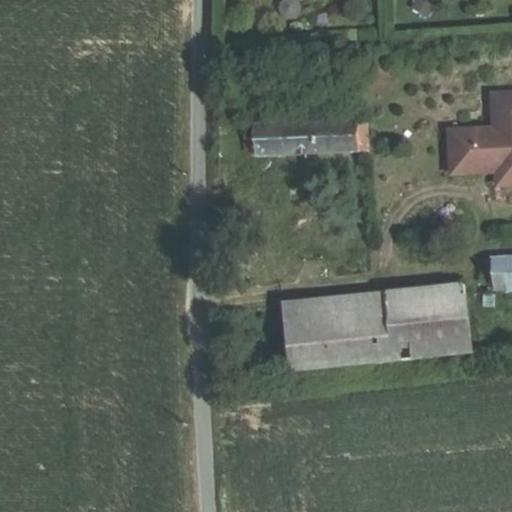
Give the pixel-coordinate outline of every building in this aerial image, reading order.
[(300,11),(297,5),(291,2),(284,3),(280,8),(278,14),(282,21),(288,24),(294,23),(299,18),(300,11)] [(454,135),(456,178),(501,175),(511,174),(511,97),(496,99),(499,133),(454,135)] [(371,126),(257,128),(258,160),(372,158),(371,126)] [(502,189),(511,188),(511,174),(501,175),(502,189)] [(498,295),(511,294),(511,262),(496,263),(498,295)] [(393,366),(475,357),(468,289),(387,297),(393,366)] [(294,376),(393,366),(387,297),(287,307),(294,376)]
